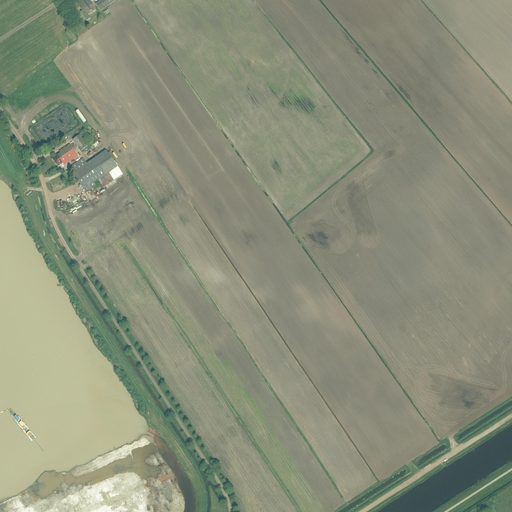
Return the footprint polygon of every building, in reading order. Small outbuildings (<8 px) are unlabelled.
[(86,21),(90,19),(88,16),(96,10),(89,0),(88,1),(87,0),(74,0),(82,11),(80,12),(86,21)] [(100,11),(115,1),(114,0),(99,0),(95,3),(100,11)] [(87,146),(80,132),(73,136),(80,150),(87,146)] [(59,152),(60,153),(57,156),(52,159),(57,168),(59,169),(64,166),(63,166),(78,156),(69,144),(59,152)] [(83,159),(68,168),(85,193),(96,185),(94,183),(117,168),(105,151),(86,164),(83,159)]
